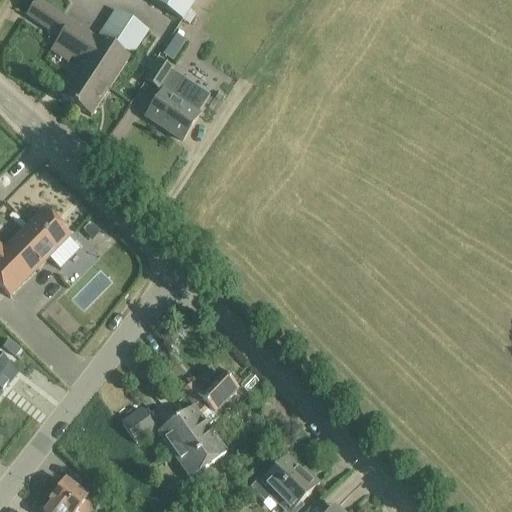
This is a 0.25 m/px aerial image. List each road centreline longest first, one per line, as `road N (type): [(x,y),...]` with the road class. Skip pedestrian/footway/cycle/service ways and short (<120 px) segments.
road 1 (tertiary): [(416,511),(171,271)]
road 2 (unclassified): [(0,497),(171,271)]
road 3 (tertiary): [(171,271),(0,93)]
